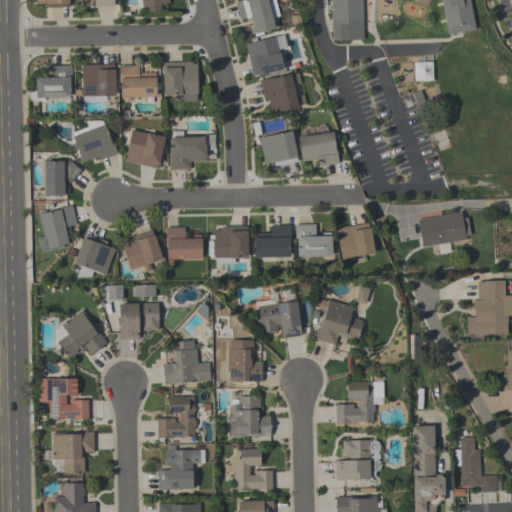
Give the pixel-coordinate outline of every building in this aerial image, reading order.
[(168,0),(169,2),(160,4),(161,9),(148,11),(147,7),(142,8),(140,0),(168,0)] [(267,0),(274,28),(251,34),(249,26),(253,26),(251,17),(239,20),(235,2),(243,0),(267,0)] [(330,0),(361,0),(363,40),(332,40),(330,0)] [(469,0),(475,29),(447,34),(440,0),(469,0)] [(252,76),(244,44),(283,35),(286,47),(278,49),(283,70),(257,76),(257,75),(252,76)] [(196,101),(176,102),(176,95),(163,95),(163,71),(162,71),(162,62),(197,62),(197,94),(196,94),(196,101)] [(413,62),(413,81),(432,80),(432,62),(413,62)] [(82,96),(81,65),(115,64),(115,95),(82,96)] [(119,66),(138,65),(139,73),(154,72),(154,77),(156,76),(156,96),(120,97),(120,82),(119,82),(119,66)] [(71,66),(71,82),(70,82),(70,98),(44,98),(44,101),(27,101),(27,86),(35,86),(35,77),(50,77),(50,66),(71,66)] [(298,107),(271,114),(267,98),(263,99),(258,80),(271,76),(272,78),(290,74),(298,107)] [(117,154),(98,160),(97,157),(82,162),(77,150),(73,151),(71,144),(74,143),(72,136),(73,136),(72,132),(87,127),(85,121),(102,121),(103,125),(104,124),(108,136),(110,135),(117,154)] [(164,136),(158,162),(160,162),(158,169),(124,161),(131,130),(146,134),(147,132),(164,136)] [(169,170),(168,147),(170,147),(170,137),(171,137),(171,131),(182,131),(182,137),(204,136),(204,135),(214,135),(214,149),(205,149),(205,153),(208,153),(208,159),(205,159),(205,161),(189,162),(189,169),(169,170)] [(291,131),(296,157),(297,161),(274,166),(273,162),(264,164),(259,137),(291,131)] [(297,137),(332,131),(335,147),(336,147),(338,163),(318,166),(317,159),(301,162),(297,137)] [(44,196),(43,161),(63,161),(63,163),(71,162),(81,170),(70,183),(65,179),(65,187),(68,187),(68,194),(64,194),(64,195),(44,196)] [(75,225),(68,226),(72,243),(62,245),(62,248),(40,253),(37,238),(42,237),(37,212),(45,210),(45,212),(58,210),(58,208),(71,205),(75,225)] [(416,219),(460,212),(461,218),(466,217),(469,235),(464,236),(464,239),(448,242),(449,252),(438,254),(436,245),(421,247),(416,219)] [(369,222),(374,253),(341,259),(335,228),(369,222)] [(315,236),(322,236),(322,233),(330,233),(331,256),(297,256),(297,242),(295,242),(294,225),(314,224),(315,236)] [(290,225),(290,240),(289,240),(290,256),(254,257),(253,233),(270,233),(270,225),(290,225)] [(247,226),(247,258),(246,258),(246,259),(238,259),(238,258),(234,258),(234,263),(215,264),(215,258),(214,258),(213,230),(220,230),(220,226),(247,226)] [(183,227),(184,238),(192,238),(192,235),(200,235),(201,258),(166,259),(166,244),(165,244),(165,227),(183,227)] [(151,230),(161,259),(148,263),(150,269),(144,272),(142,265),(129,269),(119,240),(151,230)] [(106,242),(105,246),(114,249),(104,275),(103,275),(102,276),(92,272),(90,277),(76,277),(80,265),(73,263),(84,234),(106,242)] [(506,334),(465,335),(465,317),(473,317),(473,299),(476,299),(476,281),(483,281),(483,280),(503,280),(504,295),(511,295),(511,316),(506,316),(506,334)] [(134,296),(133,285),(154,285),(154,296),(134,296)] [(354,301),(365,304),(367,288),(357,287),(354,301)] [(315,339),(323,311),(317,309),(320,300),(326,301),(326,300),(352,307),(349,318),(354,319),(355,318),(359,319),(360,321),(362,321),(356,341),(337,336),(334,345),(315,339)] [(257,306),(296,301),(300,336),(281,338),(279,325),(276,325),(276,331),(274,331),(275,332),(269,333),(269,332),(261,333),(257,306)] [(119,339),(119,304),(137,304),(137,303),(157,303),(158,330),(149,331),(149,332),(143,332),(143,331),(142,331),(141,325),(138,325),(138,339),(119,339)] [(105,343),(99,348),(99,349),(97,350),(89,355),(85,349),(81,353),(78,349),(75,351),(77,352),(68,359),(56,342),(67,334),(60,326),(81,310),(105,343)] [(261,362),(260,382),(228,380),(229,372),(226,372),(227,349),(229,349),(229,339),(252,340),(252,355),(248,355),(248,359),(250,359),(250,362),(261,362)] [(163,384),(163,376),(162,376),(162,373),(163,373),(162,364),(173,364),(172,361),(174,361),(173,356),(169,356),(168,342),(192,340),(193,349),(195,349),(197,363),(208,362),(209,380),(163,384)] [(37,379),(50,379),(50,380),(76,379),(76,395),(65,395),(65,405),(69,405),(69,400),(87,400),(87,420),(73,420),(73,419),(50,419),(50,408),(48,408),(48,402),(38,402),(37,379)] [(372,422),(349,422),(349,423),(335,423),(335,404),(352,404),(352,408),(357,408),(357,399),(346,399),(346,391),(344,391),(344,385),(346,385),(346,382),(382,382),(382,404),(371,404),(373,406),(373,411),(372,413),(372,422)] [(193,436),(170,437),(170,438),(156,438),(156,419),(173,419),(173,422),(178,422),(178,413),(167,413),(167,405),(166,405),(166,400),(167,400),(167,396),(193,396),(193,407),(194,407),(194,411),(193,412),(193,419),(195,420),(195,425),(193,427),(193,436)] [(231,400),(237,400),(238,398),(238,396),(257,396),(257,400),(259,400),(259,408),(257,408),(257,416),(269,416),(269,424),(270,424),(270,427),(269,427),(269,436),(228,437),(228,408),(231,405),(231,400)] [(411,511),(411,426),(433,426),(434,475),(440,475),(440,477),(443,476),(444,501),(441,501),(434,507),(434,511),(411,511)] [(82,453),(83,473),(63,473),(63,471),(61,470),(61,466),(63,465),(62,460),(51,460),(51,433),(92,432),(93,452),(82,453)] [(478,450),(479,486),(460,487),(460,466),(454,466),(454,450),(459,450),(459,438),(473,437),(473,450),(478,450)] [(334,461),(341,461),(341,456),(340,456),(340,449),(341,449),(341,440),(368,440),(368,460),(369,460),(369,479),(334,480),(334,461)] [(157,470),(169,470),(169,466),(165,466),(165,465),(164,465),(163,459),(164,459),(164,450),(167,450),(167,446),(174,446),(174,450),(198,450),(199,463),(191,463),(192,490),(157,490),(157,470)] [(271,490),(257,490),(257,489),(235,489),(234,480),(232,478),(232,473),(234,472),(223,472),(223,466),(229,465),(229,457),(231,457),(234,454),(233,449),(259,449),(259,452),(260,452),(260,457),(259,457),(260,466),(248,466),(248,475),(253,475),(253,471),(271,470),(271,490)] [(52,511),(52,498),(63,498),(63,492),(61,491),(61,488),(63,486),(63,484),(82,484),(82,487),(83,487),(83,494),(82,494),(82,504),(94,504),(94,511),(52,511)] [(335,511),(335,509),(334,509),(334,506),(335,506),(335,497),(375,497),(375,511),(335,511)] [(237,511),(237,501),(272,501),(272,511),(237,511)] [(157,511),(157,503),(199,503),(199,511),(157,511)]
